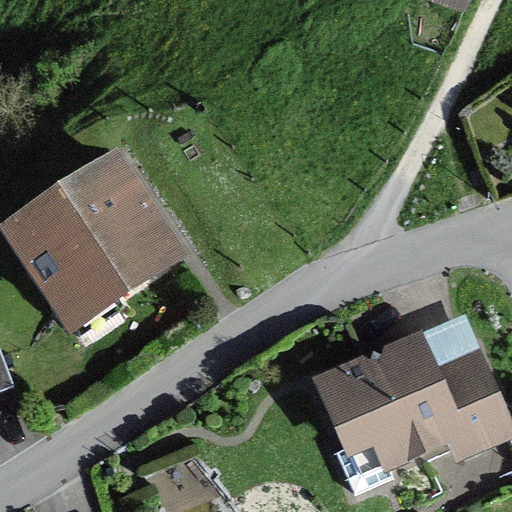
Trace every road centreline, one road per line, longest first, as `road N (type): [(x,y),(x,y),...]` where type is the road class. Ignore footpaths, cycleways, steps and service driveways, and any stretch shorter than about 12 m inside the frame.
road 1 (residential): [(0,494),(309,293),(496,229)]
road 2 (track): [(348,276),(489,0)]
